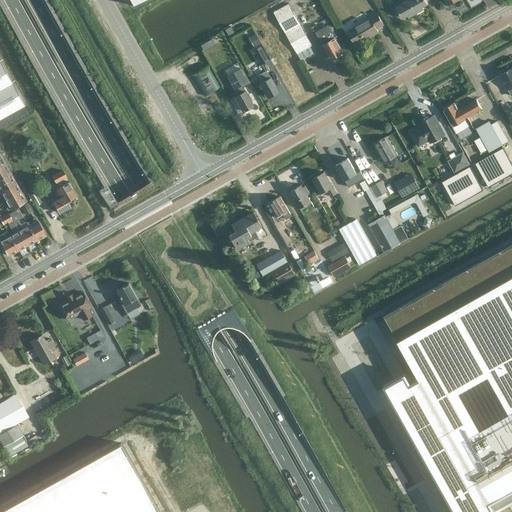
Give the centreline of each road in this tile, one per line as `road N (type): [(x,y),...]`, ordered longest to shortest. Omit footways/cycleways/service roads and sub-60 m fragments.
road 1 (trunk): [(337,511),(34,0)]
road 2 (trunk): [(13,0),(312,511)]
road 3 (tertiary): [(202,177),(511,7)]
road 4 (tertiary): [(0,289),(202,177)]
road 5 (unclassified): [(104,0),(202,177)]
